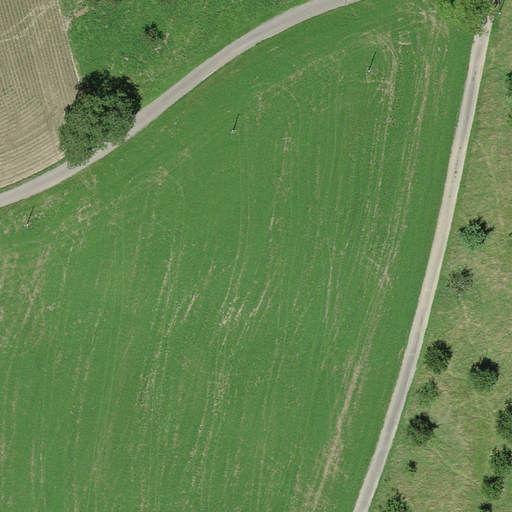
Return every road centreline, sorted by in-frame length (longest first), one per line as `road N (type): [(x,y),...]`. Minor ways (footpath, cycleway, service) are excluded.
road 1 (unclassified): [(358,511),(415,349),(483,25),(496,0)]
road 2 (unclassified): [(0,201),(50,182),(229,52),(296,14),(342,0)]
